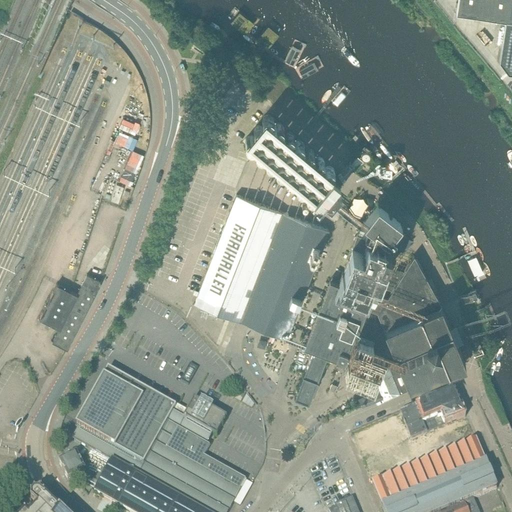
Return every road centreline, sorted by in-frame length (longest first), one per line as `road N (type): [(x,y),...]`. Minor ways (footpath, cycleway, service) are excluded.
road 1 (tertiary): [(38,468),(32,447),(40,420),(117,285),(171,122),(157,53),(137,25),(102,0)]
road 2 (unknown): [(20,328),(93,183),(121,73)]
road 3 (residential): [(335,427),(461,374),(511,496)]
road 4 (unknown): [(178,299),(238,143)]
